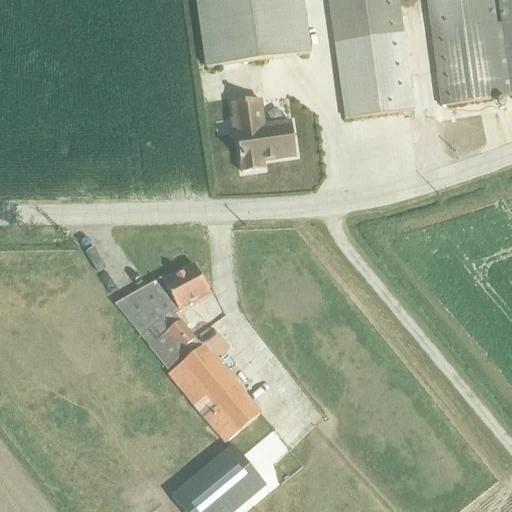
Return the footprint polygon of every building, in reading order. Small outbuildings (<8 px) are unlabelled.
[(308,0),(196,0),(209,80),(318,65),(308,0)] [(425,0),(441,109),(511,99),(511,0),(315,0),(322,46),(398,36),(393,0),(425,0)] [(250,174),(305,166),(299,126),(273,130),(270,103),(241,107),(250,174)] [(158,273),(114,310),(224,444),(164,492),(180,511),(229,511),(250,496),(240,484),(283,449),(176,317),(205,293),(188,272),(170,287),(158,273)] [(58,316),(71,316),(71,301),(58,301),(58,316)] [(64,351),(86,374),(109,353),(87,330),(64,351)]
